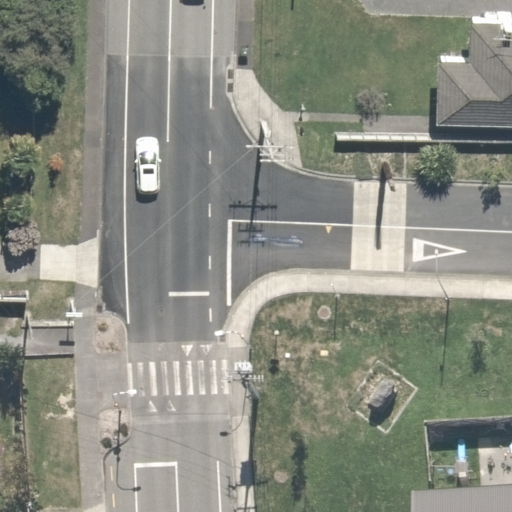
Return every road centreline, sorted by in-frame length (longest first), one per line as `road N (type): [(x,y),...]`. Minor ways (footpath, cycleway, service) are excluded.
road 1 (residential): [(168,216),(511,231)]
road 2 (tertiary): [(177,511),(168,216)]
road 3 (tertiary): [(168,216),(172,0)]
